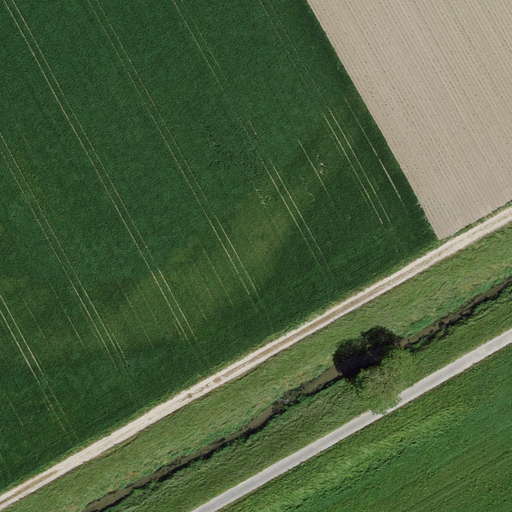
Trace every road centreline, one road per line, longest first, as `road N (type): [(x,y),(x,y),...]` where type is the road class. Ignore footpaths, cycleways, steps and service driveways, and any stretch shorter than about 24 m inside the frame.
road 1 (track): [(511,203),(0,500)]
road 2 (track): [(202,511),(511,337)]
